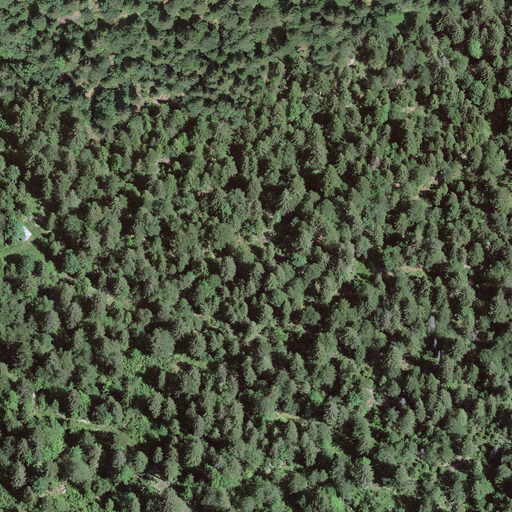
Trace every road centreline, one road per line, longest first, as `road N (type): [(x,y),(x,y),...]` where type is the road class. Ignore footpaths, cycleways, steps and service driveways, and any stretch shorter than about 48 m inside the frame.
road 1 (track): [(0,259),(100,211),(221,197),(272,235),(330,231),(377,274),(511,264)]
road 2 (track): [(511,145),(481,122),(420,16),(398,5),(339,0)]
